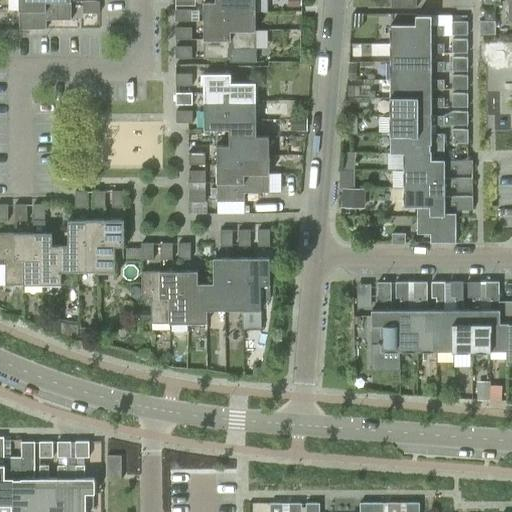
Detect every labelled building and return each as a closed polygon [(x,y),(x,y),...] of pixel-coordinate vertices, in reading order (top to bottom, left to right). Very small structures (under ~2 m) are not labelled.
[(20,0),(20,11),(46,11),(46,2),(72,2),(71,0),(20,0)] [(204,3),(204,22),(230,22),(230,13),(256,13),(255,0),(216,0),(216,3),(204,3)] [(416,0),(391,0),(391,8),(417,8),(416,0)] [(46,11),(20,11),(20,31),(47,31),(47,21),(72,21),(72,2),(46,2),(46,11)] [(100,2),(83,2),(83,14),(100,13),(100,2)] [(175,10),(175,22),(192,22),(192,10),(175,10)] [(204,22),(204,40),(230,40),(230,31),(256,31),(256,13),(230,13),(230,22),(204,22)] [(445,38),(445,35),(445,28),(431,28),(431,18),(417,18),(417,26),(392,26),(392,45),(417,45),(418,38),(432,38),(445,38)] [(479,21),(479,35),(495,35),(495,21),(479,21)] [(452,22),(452,35),(468,35),(468,22),(452,22)] [(175,40),(192,40),(192,28),(175,28),(175,40)] [(204,40),(204,60),(231,60),(231,62),(256,62),(256,50),(256,47),(256,31),(230,31),(230,40),(204,40)] [(432,47),(432,38),(418,38),(417,45),(392,45),(392,63),(418,63),(418,56),(432,56),(445,56),(445,47),(432,47)] [(468,40),(452,40),(452,54),(468,54),(468,40)] [(175,47),(175,59),(192,59),(192,47),(175,47)] [(392,63),(392,81),(418,82),(418,73),(432,73),(432,74),(445,74),(445,64),(432,64),(432,56),(418,56),(418,63),(392,63)] [(452,58),(452,72),(468,72),(468,58),(452,58)] [(392,81),(392,99),(418,100),(418,92),(432,93),(445,93),(445,83),(432,83),(432,74),(432,73),(418,73),(418,82),(392,81)] [(176,86),(192,86),(192,74),(176,74),(176,86)] [(205,75),(205,94),(231,94),(231,103),(256,103),(256,84),(231,85),(231,75),(205,75)] [(452,76),(452,90),(468,90),(468,76),(452,76)] [(392,99),(392,117),(418,117),(418,110),(432,110),(432,111),(446,111),(446,101),(432,101),(432,93),(418,92),(418,100),(392,99)] [(176,93),(176,105),(192,105),(192,93),(176,93)] [(205,94),(205,112),(231,112),(231,121),(257,121),(256,103),(231,103),(231,94),(205,94)] [(468,94),(452,94),(452,108),(468,107),(468,94)] [(392,117),(392,135),(418,135),(418,127),(432,127),(432,126),(452,126),(452,112),(444,117),(432,117),(432,111),(432,110),(418,110),(418,117),(392,117)] [(193,123),(193,111),(176,111),(176,123),(193,123)] [(205,112),(205,131),(229,131),(229,139),(257,139),(257,138),(257,121),(231,121),(231,112),(205,112)] [(468,112),(452,112),(452,126),(468,126),(468,112)] [(392,135),(393,154),(405,154),(405,153),(432,153),(432,163),(445,163),(444,137),(432,137),(432,128),(432,127),(418,127),(418,135),(392,135)] [(468,130),(452,130),(452,144),(468,144),(468,130)] [(217,146),(217,165),(243,166),(244,156),(269,157),(269,138),(257,138),(257,139),(229,139),(229,146),(217,146)] [(189,153),(189,165),(205,165),(205,153),(189,153)] [(405,154),(405,172),(431,173),(431,182),(445,182),(445,172),(457,172),(457,177),(473,177),(473,164),(445,164),(445,163),(432,163),(432,153),(405,153),(405,154)] [(217,165),(218,183),(244,183),(244,174),(270,175),(270,173),(282,173),(290,173),(290,162),(270,163),(269,157),(244,156),(243,166),(217,165)] [(346,185),(359,186),(359,170),(347,170),(346,185)] [(205,171),(189,171),(189,184),(205,183),(205,171)] [(405,172),(405,191),(431,191),(431,200),(445,200),(445,191),(458,191),(458,195),(473,195),(473,182),(445,182),(431,182),(431,173),(405,172)] [(218,183),(218,202),(244,202),(244,194),(270,194),(270,193),(270,175),(244,174),(244,183),(218,183)] [(365,189),(342,188),(342,208),(365,208),(365,189)] [(189,190),(189,203),(206,202),(206,190),(189,190)] [(75,208),(88,208),(87,192),(75,191),(75,208)] [(124,191),(112,192),(112,208),(124,208),(124,191)] [(418,208),(418,217),(445,218),(445,217),(445,208),(458,208),(458,213),(473,213),(473,200),(445,200),(431,200),(431,191),(405,191),(405,209),(418,208)] [(93,192),(93,208),(105,208),(105,192),(93,192)] [(0,221),(8,222),(8,205),(0,204),(0,221)] [(27,221),(27,205),(15,205),(15,221),(27,221)] [(34,205),(34,222),(46,222),(45,205),(34,205)] [(445,218),(418,217),(418,237),(431,237),(431,245),(458,245),(458,217),(445,217),(445,218)] [(61,247),(61,273),(62,273),(79,273),(79,247),(88,246),(88,221),(69,222),(69,247),(61,247)] [(106,221),(88,221),(88,246),(79,247),(79,273),(97,272),(97,246),(106,246),(106,221)] [(125,221),(106,221),(106,246),(97,246),(97,272),(116,272),(116,259),(124,259),(124,247),(125,247),(125,221)] [(34,235),(34,260),(43,260),(44,286),(62,286),(62,273),(61,273),(61,247),(53,247),(53,234),(46,234),(46,222),(34,222),(34,235)] [(232,230),(221,230),(220,247),(232,247),(232,230)] [(239,247),(251,247),(251,230),(238,230),(239,247)] [(270,230),(258,230),(257,247),(270,247),(270,230)] [(16,260),(16,235),(0,234),(0,261),(6,261),(7,286),(26,286),(25,260),(16,260)] [(406,234),(392,234),(392,245),(406,245),(406,234)] [(16,235),(16,260),(25,260),(26,286),(44,286),(43,260),(34,260),(34,235),(16,235)] [(154,243),(141,243),(141,260),(154,260),(154,243)] [(160,243),(161,260),(173,260),(172,243),(160,243)] [(179,243),(179,260),(191,260),(191,243),(179,243)] [(215,285),(207,285),(207,312),(208,312),(225,312),(225,286),(234,286),(234,260),(214,260),(215,285)] [(252,260),(234,260),(234,286),(225,286),(225,312),(243,312),(243,286),(252,286),(252,260)] [(271,260),(252,260),(252,286),(243,286),(243,312),(262,312),(262,287),(271,287),(271,260)] [(162,299),(161,273),(142,273),(143,300),(152,300),(152,325),(171,325),(171,298),(162,299)] [(179,273),(161,273),(162,299),(171,298),(171,325),(189,325),(189,298),(180,298),(179,273)] [(198,273),(179,273),(180,298),(189,298),(189,325),(208,325),(208,312),(207,312),(207,285),(198,285),(198,273)] [(473,352),(491,352),(491,326),(482,326),(482,312),(482,283),(468,283),(468,299),(473,299),(473,312),(464,312),(463,312),(464,326),(473,326),(473,352)] [(382,353),(401,353),(401,327),(392,327),(392,313),(392,284),(378,284),(378,300),(384,299),(384,312),(372,312),(372,327),(372,344),(382,344),(382,353)] [(401,353),(419,353),(419,326),(410,327),(409,313),(410,313),(409,284),(396,284),(396,299),(401,299),(401,312),(392,313),(392,327),(401,327),(401,353)] [(419,353),(437,352),(436,326),(428,327),(427,312),(427,284),(414,284),(414,299),(419,299),(419,313),(410,313),(409,313),(410,327),(419,326),(419,353)] [(437,352),(455,352),(455,326),(446,326),(446,312),(446,284),(432,284),(432,300),(437,300),(437,312),(427,312),(428,327),(436,326),(437,352)] [(455,352),(473,352),(473,326),(464,326),(463,312),(464,312),(464,284),(450,284),(450,299),(455,299),(455,312),(446,312),(446,326),(455,326),(455,352)] [(491,352),(508,352),(509,352),(508,302),(500,302),(500,284),(486,284),(486,299),(491,299),(492,312),(482,312),(482,326),(491,326),(491,352)] [(477,382),(477,399),(491,399),(491,381),(477,382)] [(0,507),(14,507),(14,481),(5,481),(5,467),(4,467),(4,439),(0,439),(0,507)] [(21,442),(21,458),(22,458),(35,458),(35,442),(21,442)] [(53,442),(39,442),(39,458),(53,459),(53,442)] [(57,458),(71,458),(71,442),(57,442),(57,458)] [(89,442),(75,442),(75,458),(89,458),(89,442)] [(107,456),(108,481),(122,481),(121,456),(107,456)] [(13,511),(32,511),(32,495),(41,495),(41,481),(35,481),(35,458),(22,458),(22,467),(22,468),(22,481),(14,481),(14,507),(13,511)] [(32,495),(32,511),(50,511),(50,495),(59,495),(58,480),(50,480),(50,467),(41,468),(41,481),(41,495),(32,495)] [(58,467),(58,480),(59,495),(50,495),(50,511),(68,511),(68,495),(77,495),(77,480),(67,480),(67,467),(58,467)] [(77,467),(77,480),(77,495),(68,495),(68,511),(86,511),(87,495),(96,495),(96,480),(85,480),(85,467),(77,467)]
